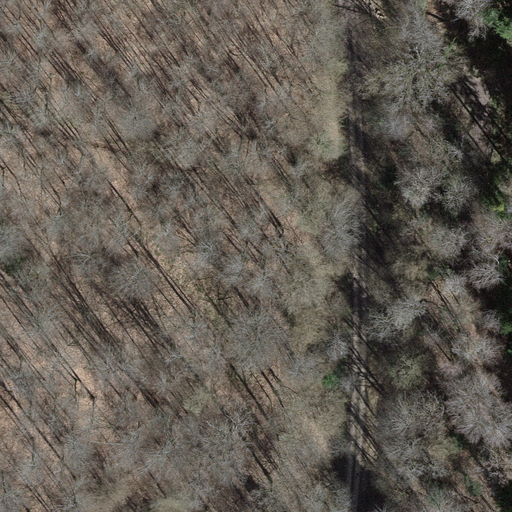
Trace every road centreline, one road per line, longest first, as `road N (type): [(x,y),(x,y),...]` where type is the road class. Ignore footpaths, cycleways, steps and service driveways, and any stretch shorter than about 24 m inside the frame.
road 1 (track): [(351,511),(361,400),(358,65)]
road 2 (track): [(450,77),(488,135),(472,245),(511,375)]
road 3 (track): [(511,64),(450,77),(358,65)]
